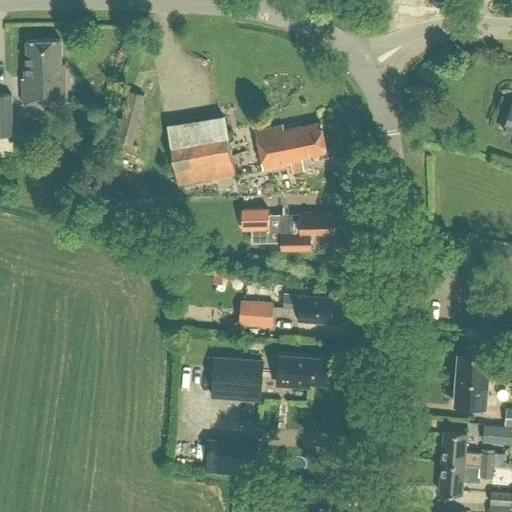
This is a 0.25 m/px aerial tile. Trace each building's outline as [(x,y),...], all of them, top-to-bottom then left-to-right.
[(60,60),(59,36),(24,37),(25,60),(22,60),(23,75),(21,75),(22,100),(64,98),(63,60),(60,60)] [(114,145),(121,146),(119,153),(134,157),(136,150),(131,148),(143,92),(126,88),(114,145)] [(0,154),(11,154),(10,133),(12,133),(11,92),(0,92),(0,154)] [(324,148),(318,119),(283,126),(282,120),(252,126),(260,167),(291,161),(292,170),(304,168),(302,159),(304,159),(303,153),(324,148)] [(153,155),(164,154),(160,131),(149,133),(153,155)] [(231,174),(225,132),(169,141),(175,183),(231,174)] [(230,154),(246,150),(243,134),(226,138),(230,154)] [(197,200),(217,195),(213,181),(193,186),(197,200)] [(268,208),(242,208),(243,229),(250,229),(269,229),(268,211),(268,208)] [(280,247),(309,247),(309,234),(333,234),(333,211),(280,211),(280,247)] [(226,277),(212,275),(211,286),(225,287),(226,277)] [(331,320),(333,293),(285,289),(284,305),(298,306),(298,317),(331,320)] [(271,325),(273,300),(241,298),(239,323),(271,325)] [(456,374),(489,376),(492,350),(458,347),(456,374)] [(327,382),(329,357),(280,353),(278,378),(294,379),(294,380),(327,382)] [(261,399),(265,358),(216,354),(213,395),(261,399)] [(488,395),(489,376),(456,374),(454,401),(497,404),(497,396),(488,395)] [(511,425),(504,425),(504,424),(484,423),(483,441),(511,443),(511,426),(511,425)] [(493,463),(505,464),(506,452),(464,449),(466,430),(442,428),(440,459),(463,461),(479,462),(493,463)] [(204,471),(255,474),(257,440),(206,437),(204,471)] [(463,461),(440,459),(437,490),(461,492),(462,479),(478,480),(478,475),(479,462),(463,461)] [(492,476),(493,463),(479,462),(478,475),(492,476)] [(511,483),(511,470),(497,470),(496,483),(511,483)] [(511,504),(511,490),(490,489),(489,503),(511,504)] [(308,490),(307,497),(321,498),(322,492),(308,490)] [(305,511),(307,499),(269,495),(267,511),(305,511)] [(510,511),(511,504),(489,503),(488,511),(510,511)]
